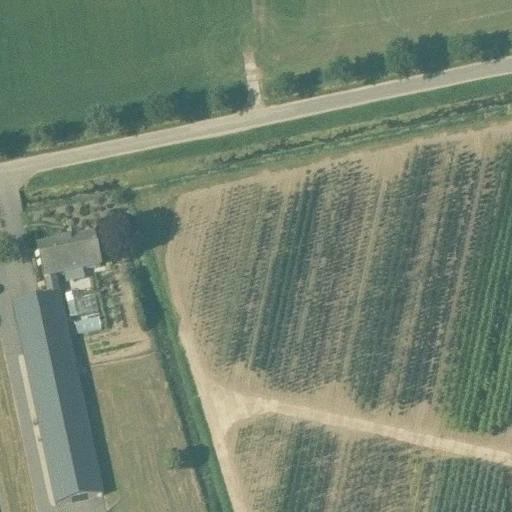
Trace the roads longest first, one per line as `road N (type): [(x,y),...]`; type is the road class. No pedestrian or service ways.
road 1 (unclassified): [(0,172),(511,65)]
road 2 (track): [(511,460),(265,405),(206,411)]
road 3 (track): [(183,335),(237,511)]
